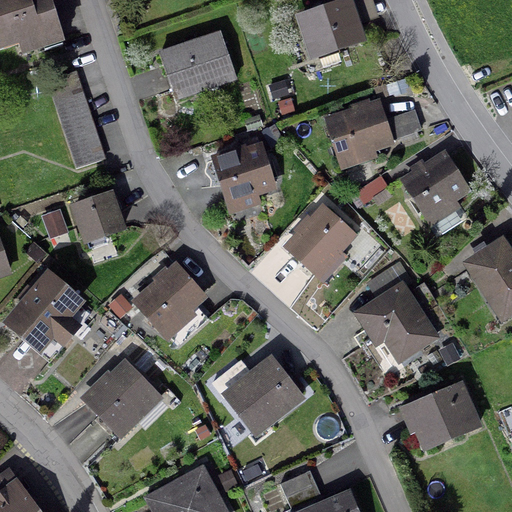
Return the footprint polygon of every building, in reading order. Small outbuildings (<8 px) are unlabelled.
[(28,0),(0,0),(0,48),(40,37),(28,0)] [(346,5),(298,20),(310,60),(359,45),(346,5)] [(218,39),(160,59),(173,98),(232,77),(218,39)] [(74,74),(47,82),(56,111),(82,101),(74,74)] [(291,77),(268,83),(273,102),(296,95),(291,77)] [(82,101),(56,111),(66,138),(92,129),(82,101)] [(377,107),(325,126),(342,171),(393,152),(377,107)] [(92,129),(66,138),(77,169),(103,160),(92,129)] [(266,145),(215,164),(232,209),(283,190),(266,145)] [(438,150),(383,179),(413,235),(467,207),(438,150)] [(112,195),(72,210),(85,246),(125,231),(112,195)] [(59,211),(44,215),(51,236),(66,232),(59,211)] [(358,245),(317,215),(284,260),(326,290),(358,245)] [(511,259),(511,257),(456,284),(485,343),(511,327),(511,259)] [(211,305),(174,270),(136,310),(173,345),(211,305)] [(84,316),(43,286),(11,331),(52,360),(84,316)] [(407,288),(352,315),(382,374),(435,343),(407,288)] [(240,371),(212,394),(237,424),(255,410),(270,428),(300,404),(268,364),(247,381),(240,371)] [(123,367),(81,413),(116,444),(154,396),(123,367)] [(454,379),(399,406),(428,465),(481,434),(454,379)] [(226,511),(206,471),(151,499),(157,511),(226,511)] [(36,511),(12,479),(0,487),(0,511),(36,511)] [(357,511),(350,494),(305,511),(357,511)]
